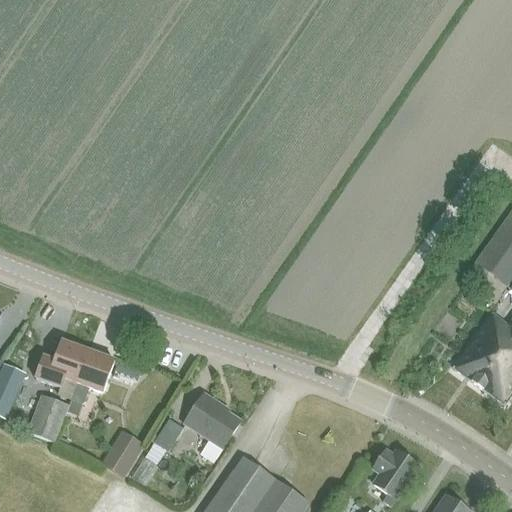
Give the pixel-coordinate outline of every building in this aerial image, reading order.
[(511,213),(474,265),(508,289),(511,282),(511,213)] [(454,371),(505,407),(511,397),(511,328),(511,329),(492,316),(454,371)] [(70,401),(88,353),(61,342),(54,362),(42,357),(34,381),(59,390),(57,397),(70,401)] [(88,353),(70,401),(87,407),(92,393),(103,397),(115,363),(88,353)] [(2,369),(0,373),(0,419),(6,422),(24,378),(2,369)] [(208,444),(221,453),(240,424),(219,410),(221,408),(203,396),(183,428),(208,444)] [(55,445),(69,407),(41,397),(27,435),(55,445)] [(167,455),(183,432),(169,423),(153,446),(167,455)] [(123,482),(144,447),(121,433),(100,468),(123,482)] [(208,444),(203,453),(216,461),(221,453),(208,444)] [(397,502),(420,469),(397,453),(394,458),(386,453),(374,471),(381,476),(374,486),(388,496),(383,504),(391,510),(397,502)] [(305,511),(309,506),(241,459),(205,511),(305,511)] [(467,511),(447,498),(436,511),(467,511)]
